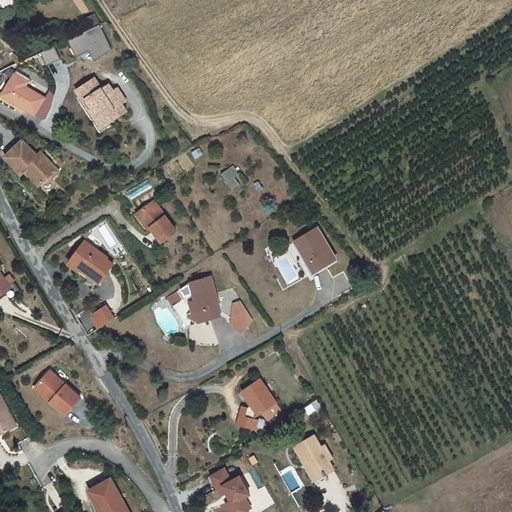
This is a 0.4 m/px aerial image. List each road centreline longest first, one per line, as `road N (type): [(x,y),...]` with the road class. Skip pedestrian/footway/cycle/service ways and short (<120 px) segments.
road 1 (track): [(100,0),(176,108),(195,121),(257,121),(384,272),(367,297),(296,333),(281,327)]
road 2 (unclassified): [(178,511),(149,444),(0,202)]
road 3 (track): [(380,265),(511,176)]
